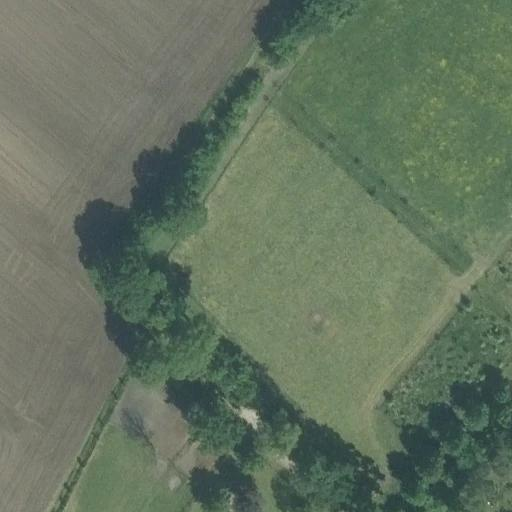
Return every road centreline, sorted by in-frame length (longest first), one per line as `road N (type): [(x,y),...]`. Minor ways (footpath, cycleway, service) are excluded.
road 1 (track): [(298,0),(138,220),(113,269),(122,289),(243,410)]
road 2 (unclassified): [(342,511),(243,410)]
